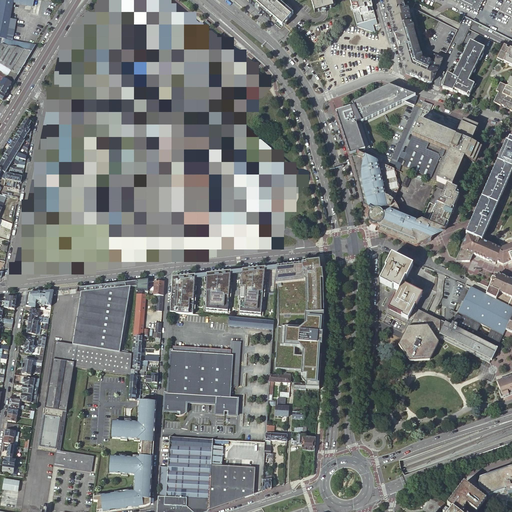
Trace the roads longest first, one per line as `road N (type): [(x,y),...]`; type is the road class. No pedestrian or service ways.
road 1 (tertiary): [(511,421),(258,511)]
road 2 (unclassified): [(168,267),(153,511)]
road 3 (primary): [(236,34),(269,64),(302,117),(337,246)]
road 4 (primary): [(337,246),(328,467)]
road 5 (primary): [(359,463),(348,434),(353,244)]
road 6 (residential): [(6,286),(44,101),(30,89)]
road 7 (residential): [(337,246),(168,267)]
road 8 (primary): [(353,244),(314,99)]
road 9 (residential): [(168,267),(21,284)]
road 10 (unclassified): [(0,427),(21,284)]
road 11 (secondary): [(74,0),(4,125)]
